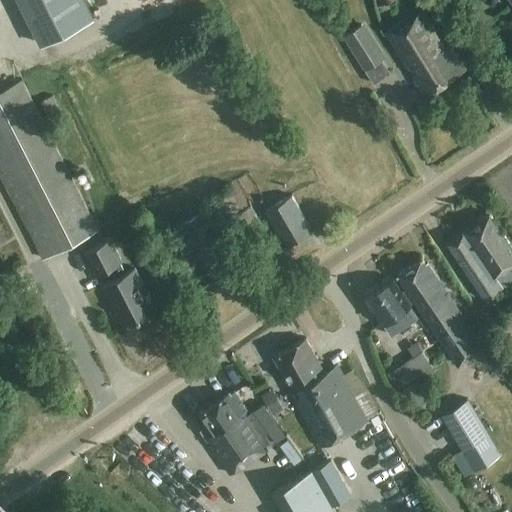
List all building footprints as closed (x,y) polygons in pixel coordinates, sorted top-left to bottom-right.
[(84,0),(19,0),(42,44),(93,18),(84,0)] [(418,10),(386,31),(408,66),(415,61),(422,71),(416,75),(427,92),(464,68),(450,45),(443,50),(418,10)] [(365,22),(343,36),(373,84),(391,73),(382,59),(386,57),(365,22)] [(0,174),(42,258),(95,232),(97,231),(21,79),(0,89),(0,174)] [(63,117),(52,95),(40,101),(52,124),(63,117)] [(291,196),(265,210),(285,245),(311,231),(291,196)] [(198,213),(180,223),(213,281),(222,276),(224,280),(239,271),(220,237),(210,243),(202,229),(206,227),(198,213)] [(484,298),(493,292),(502,286),(496,277),(511,266),(511,247),(489,213),(446,242),(484,298)] [(85,250),(95,270),(103,283),(100,285),(108,301),(110,300),(124,326),(154,309),(132,267),(123,272),(117,262),(121,260),(109,237),(85,250)] [(402,292),(410,303),(414,300),(451,356),(457,351),(464,361),(482,349),(439,285),(441,283),(427,263),(425,265),(422,260),(398,276),(407,289),(402,292)] [(393,279),(365,298),(390,334),(417,317),(408,305),(410,304),(410,303),(402,292),(393,279)] [(288,393),(313,435),(319,447),(367,419),(360,407),(336,366),(325,372),(304,336),(273,355),(293,390),(288,393)] [(387,374),(397,390),(432,368),(422,351),(387,374)] [(272,388),(261,395),(273,414),(284,408),(272,388)] [(263,403),(253,409),(249,412),(234,391),(229,395),(227,393),(200,413),(206,423),(198,429),(232,475),(273,445),(272,444),(285,435),(263,403)] [(439,413),(462,449),(487,433),(464,397),(439,413)] [(184,438),(173,446),(181,456),(192,448),(184,438)] [(331,504),(349,493),(329,459),(311,469),(331,504)] [(273,491),(284,511),(335,511),(331,504),(311,469),(273,491)] [(367,511),(365,500),(349,504),(350,511),(367,511)]
